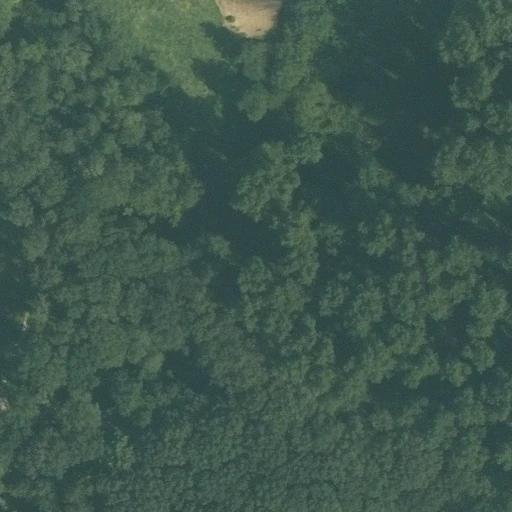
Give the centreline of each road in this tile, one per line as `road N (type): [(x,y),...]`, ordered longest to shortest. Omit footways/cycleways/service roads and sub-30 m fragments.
road 1 (track): [(0,216),(30,328),(0,397)]
road 2 (track): [(0,407),(62,511)]
